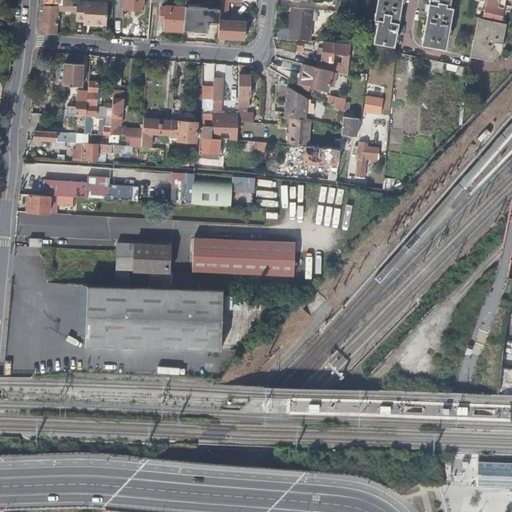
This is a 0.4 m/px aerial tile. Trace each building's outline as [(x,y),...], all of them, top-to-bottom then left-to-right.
[(144,0),(116,0),(116,17),(124,17),(124,8),(143,10),(144,0)] [(356,0),(348,0),(348,1),(336,0),(336,10),(337,10),(355,12),(356,0)] [(377,0),(375,19),(380,20),(379,26),(377,25),(374,42),(394,46),(402,0),(377,0)] [(450,3),(450,0),(429,0),(421,43),(445,48),(452,6),(449,6),(449,2),(450,3)] [(490,0),(474,0),(471,16),(477,17),(479,18),(501,22),(504,7),(502,7),(502,4),(495,3),(490,2),(490,0)] [(76,6),(76,20),(84,20),(84,22),(91,22),(91,24),(106,25),(108,3),(77,1),(76,6)] [(46,32),(54,32),(54,24),(57,24),(58,11),(66,11),(66,10),(72,10),(72,6),(62,6),(59,6),(44,6),(41,27),(42,28),(46,32)] [(164,30),(184,31),(184,29),(186,8),(166,6),(166,7),(162,7),(161,14),(165,15),(164,30)] [(292,6),(289,38),(309,40),(313,8),(292,6)] [(184,29),(184,31),(197,32),(199,8),(186,7),(186,8),(184,29)] [(221,9),(208,8),(207,22),(220,22),(220,21),(221,9)] [(501,22),(479,18),(471,56),(492,61),(500,52),(491,44),(492,41),(501,43),(506,23),(501,22)] [(220,22),(218,36),(245,38),(246,22),(226,20),(226,21),(220,21),(220,22)] [(319,60),(316,67),(329,70),(332,61),(333,61),(334,52),(350,53),(351,43),(333,42),(324,41),(322,60),(319,60)] [(84,65),(64,63),(63,84),(72,85),(72,88),(75,88),(75,85),(82,86),(84,65)] [(316,67),(315,66),(310,84),(320,87),(319,89),(327,91),(328,87),(332,71),(329,70),(316,67)] [(332,71),(328,87),(332,88),(337,72),(332,71)] [(251,74),(239,74),(238,99),(245,99),(247,99),(247,95),(249,95),(249,97),(252,97),(253,89),(254,89),(254,83),(250,82),(251,74)] [(222,77),(214,76),(213,87),(213,99),(213,100),(221,100),(222,77)] [(110,135),(126,136),(126,129),(120,128),(123,90),(120,90),(121,78),(114,77),(112,107),(110,135)] [(98,81),(89,80),(88,91),(86,114),(86,115),(96,116),(97,103),(98,89),(98,81)] [(213,99),(213,87),(204,86),(203,98),(213,99)] [(290,112),(290,117),(311,119),(311,115),(306,115),(306,111),(307,98),(307,97),(287,86),(285,112),(290,112)] [(86,114),(88,91),(78,90),(77,113),(86,114)] [(330,94),(329,102),(344,110),(345,97),(330,94)] [(364,115),(383,116),(384,97),(365,96),(364,115)] [(213,114),(213,100),(213,99),(203,98),(203,113),(202,113),(201,151),(220,153),(221,138),(212,137),(213,114)] [(110,135),(112,107),(105,107),(103,123),(106,123),(106,127),(103,127),(103,135),(110,135)] [(30,113),(28,130),(35,130),(41,131),(43,114),(30,113)] [(238,114),(213,114),(212,137),(221,138),(221,131),(230,131),(230,139),(237,140),(238,122),(238,114)] [(238,114),(238,122),(250,122),(251,115),(238,114)] [(343,116),(342,129),(341,134),(356,135),(358,117),(343,116)] [(151,132),(170,133),(171,123),(171,119),(143,117),(143,130),(142,137),(141,146),(151,147),(151,132)] [(288,144),(307,145),(308,145),(311,119),(290,117),(288,144)] [(171,123),(170,133),(174,134),(174,136),(176,136),(176,139),(196,140),(197,121),(179,120),(179,124),(171,123)] [(126,136),(142,137),(143,130),(126,129),(126,136)] [(35,130),(34,140),(56,141),(56,132),(41,131),(35,130)] [(254,141),(253,156),(266,156),(267,142),(254,141)] [(359,142),(357,159),(355,176),(364,177),(368,147),(366,146),(367,142),(359,142)] [(111,152),(111,144),(87,143),(77,143),(76,161),(87,161),(87,151),(111,152)] [(322,158),(339,159),(340,148),(308,145),(307,145),(305,162),(322,163),(322,158)] [(329,168),(327,181),(336,182),(338,169),(329,168)] [(255,193),(256,178),(233,176),(233,181),(196,179),(196,174),(173,172),(171,202),(233,206),(234,193),(243,193),(243,199),(248,199),(249,193),(255,193)] [(393,188),(393,179),(385,179),(385,188),(393,188)] [(86,196),(86,186),(52,183),(51,194),(86,196)] [(28,212),(49,213),(50,195),(29,194),(29,197),(26,197),(26,201),(29,201),(28,205),(28,212)] [(49,213),(57,213),(58,196),(50,195),(49,213)] [(29,238),(29,246),(41,246),(41,238),(29,238)] [(291,242),(190,239),(189,271),(291,275),(291,242)] [(116,270),(170,271),(171,245),(116,244),(116,270)] [(211,349),(213,288),(77,283),(75,345),(211,349)] [(487,461),(477,461),(476,473),(476,485),(486,486),(498,486),(509,487),(511,486),(511,462),(510,462),(487,461)]
